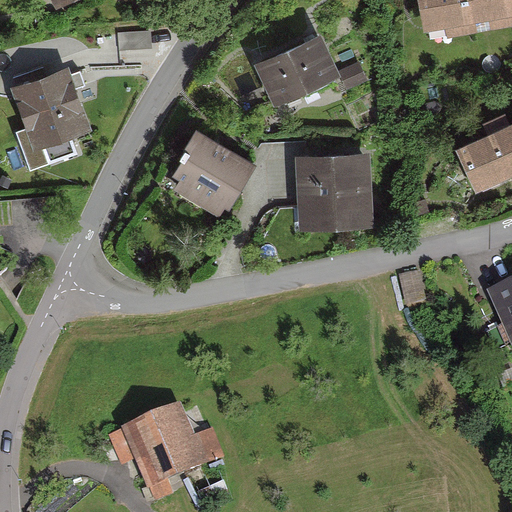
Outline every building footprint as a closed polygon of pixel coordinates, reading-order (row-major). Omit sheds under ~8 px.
[(474,29),(468,0),(420,0),(426,32),(447,28),(448,34),(474,29)] [(511,0),(468,0),(474,29),(511,22),(511,0)] [(321,39),(260,65),(277,105),(339,78),(321,39)] [(70,74),(20,92),(39,145),(89,128),(70,74)] [(511,130),(461,152),(477,190),(511,174),(511,130)] [(252,164),(201,133),(175,176),(225,207),(252,164)] [(365,160),(305,162),(307,229),(367,227),(365,160)] [(511,280),(494,289),(511,327),(511,280)] [(180,412),(117,438),(129,466),(144,460),(156,487),(214,463),(204,441),(194,445),(180,412)]
